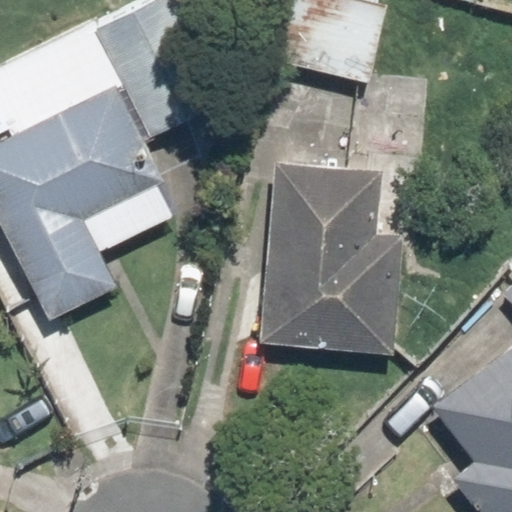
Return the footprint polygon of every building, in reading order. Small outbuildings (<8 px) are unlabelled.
[(189,0),(141,0),(108,16),(161,126),(233,92),(189,0)] [(377,73),(396,0),(301,0),(289,49),(377,73)] [(132,73),(0,134),(0,180),(60,307),(128,275),(96,206),(177,168),(132,73)] [(286,149),(272,332),(404,342),(414,223),(387,221),(392,157),(286,149)] [(511,511),(511,335),(442,391),(486,445),(462,463),(502,511),(511,511)]
